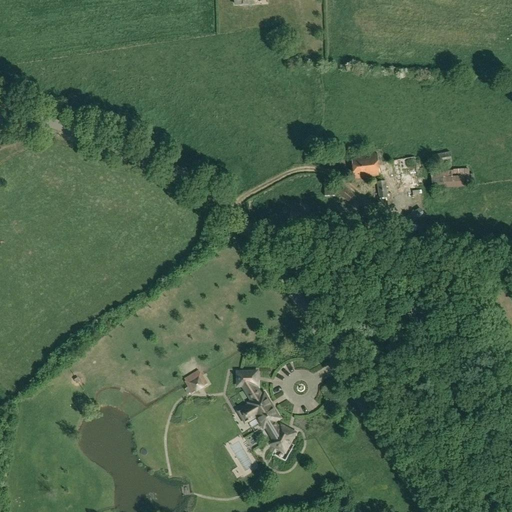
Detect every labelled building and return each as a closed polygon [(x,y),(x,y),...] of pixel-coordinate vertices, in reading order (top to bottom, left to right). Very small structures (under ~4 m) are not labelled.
[(434,165),(452,162),(450,152),(432,155),(434,165)] [(354,179),(380,175),(377,153),(352,157),(354,179)] [(420,185),(421,157),(406,157),(406,167),(401,167),(400,185),(420,185)] [(444,187),(444,188),(470,186),(470,185),(470,184),(474,184),(474,174),(470,174),(469,168),(455,169),(455,170),(443,171),(442,165),(430,166),(432,188),(444,187)] [(379,198),(388,197),(386,180),(377,181),(379,198)] [(325,197),(335,196),(334,184),(324,185),(325,197)] [(354,202),(357,198),(354,195),(354,194),(342,184),(336,191),(348,202),(350,199),(354,202)] [(408,224),(424,215),(420,208),(403,217),(408,224)] [(200,373),(186,382),(193,393),(207,384),(200,373)] [(255,385),(246,390),(252,401),(249,402),(250,404),(243,408),(246,413),(245,413),(246,415),(247,415),(250,419),(257,415),(264,427),(266,426),(273,439),(271,444),(285,452),(295,433),(281,425),(279,429),(274,421),(279,418),(264,393),(261,395),(255,385)] [(246,437),(251,434),(240,412),(235,415),(246,437)]
